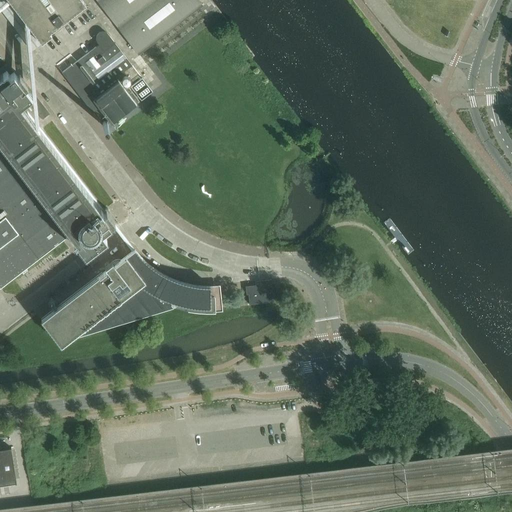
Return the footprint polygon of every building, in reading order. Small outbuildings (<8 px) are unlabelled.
[(82,0),(9,0),(35,32),(38,36),(41,40),(43,43),(55,33),(53,30),(86,5),(82,0)] [(201,4),(198,0),(97,0),(138,53),(201,4)] [(120,76),(120,75),(132,65),(115,43),(108,34),(107,33),(106,33),(105,32),(104,32),(103,32),(102,32),(101,32),(100,32),(99,33),(98,34),(97,35),(97,36),(96,37),(96,39),(97,40),(97,41),(97,42),(99,44),(62,72),(93,112),(99,107),(108,119),(111,123),(111,124),(140,102),(127,85),(124,88),(119,81),(121,80),(121,79),(122,79),(122,78),(122,77),(121,77),(121,76),(120,76)] [(63,70),(77,60),(72,54),(59,64),(63,70)] [(0,287),(0,288),(67,237),(72,243),(74,242),(79,249),(81,248),(86,254),(107,238),(102,232),(111,225),(111,224),(112,224),(114,222),(115,221),(108,212),(110,211),(108,209),(107,208),(106,208),(105,208),(105,209),(104,209),(104,210),(102,208),(26,108),(31,105),(43,119),(49,114),(19,75),(17,77),(17,76),(14,72),(10,75),(7,71),(3,74),(3,73),(0,75),(0,74),(0,287)] [(52,311),(42,319),(59,341),(61,344),(65,341),(69,338),(173,307),(173,306),(175,306),(176,307),(178,307),(180,307),(181,308),(183,308),(185,309),(186,309),(188,309),(190,310),(192,310),(193,310),(195,310),(197,311),(199,311),(201,311),(203,311),(205,311),(206,311),(208,311),(210,311),(211,311),(213,311),(214,311),(216,311),(217,311),(219,311),(223,311),(220,285),(209,285),(199,285),(188,283),(178,280),(168,276),(158,270),(150,264),(142,256),(135,248),(132,250),(120,259),(119,259),(118,259),(117,259),(116,259),(115,260),(114,260),(113,261),(112,261),(105,266),(107,269),(103,273),(102,272),(58,306),(55,308),(53,309),(52,311)] [(273,294),(273,292),(275,291),(274,285),(248,288),(248,294),(249,304),(266,302),(268,302),(269,302),(270,301),(271,300),(271,299),(272,299),(272,298),(273,297),(273,296),(273,295),(273,294)] [(11,448),(0,449),(0,485),(17,483),(11,448)]
